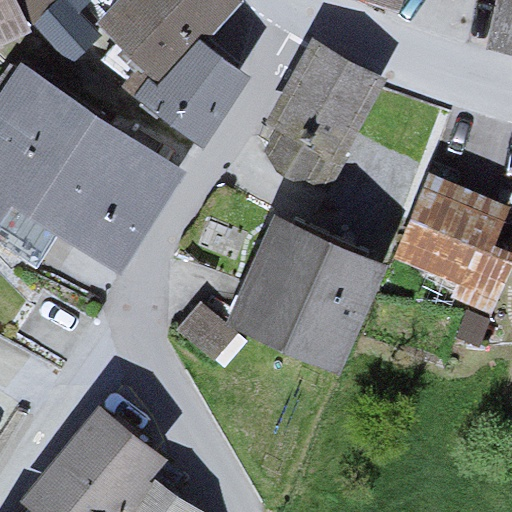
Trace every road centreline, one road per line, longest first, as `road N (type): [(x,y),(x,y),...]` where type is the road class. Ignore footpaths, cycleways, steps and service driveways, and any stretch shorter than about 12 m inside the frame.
road 1 (residential): [(94,326),(266,0)]
road 2 (residential): [(282,0),(416,63),(511,90)]
road 3 (residential): [(231,511),(94,326)]
road 4 (residential): [(0,493),(94,326)]
